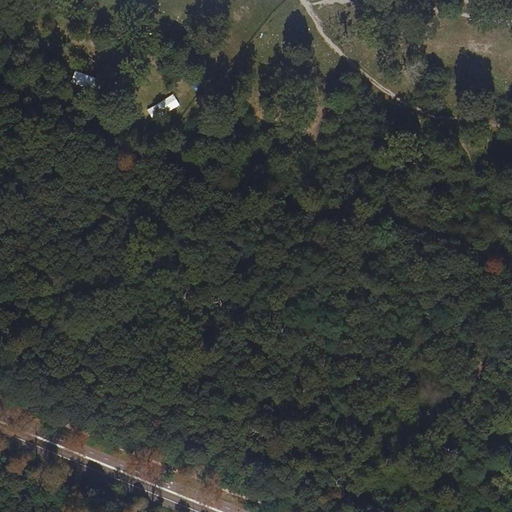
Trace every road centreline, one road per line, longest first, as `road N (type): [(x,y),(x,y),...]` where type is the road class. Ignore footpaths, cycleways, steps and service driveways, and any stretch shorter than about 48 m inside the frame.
road 1 (track): [(0,109),(79,129),(238,191),(407,228),(511,262)]
road 2 (unknown): [(0,398),(278,511)]
road 3 (primary): [(196,511),(0,431)]
